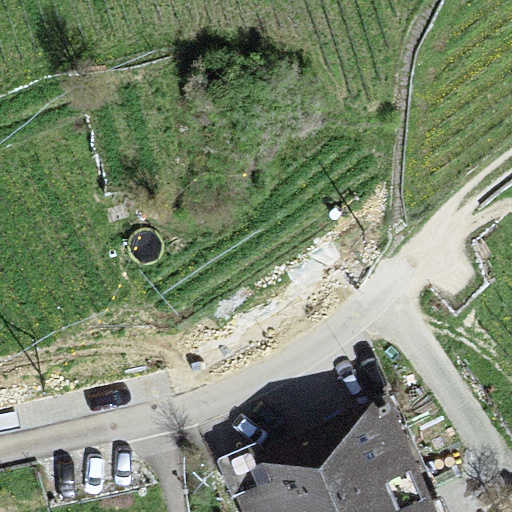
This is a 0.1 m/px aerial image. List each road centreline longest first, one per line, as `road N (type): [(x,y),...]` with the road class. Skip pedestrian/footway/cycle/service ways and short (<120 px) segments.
road 1 (track): [(511,163),(307,342),(158,406)]
road 2 (track): [(158,406),(0,446)]
